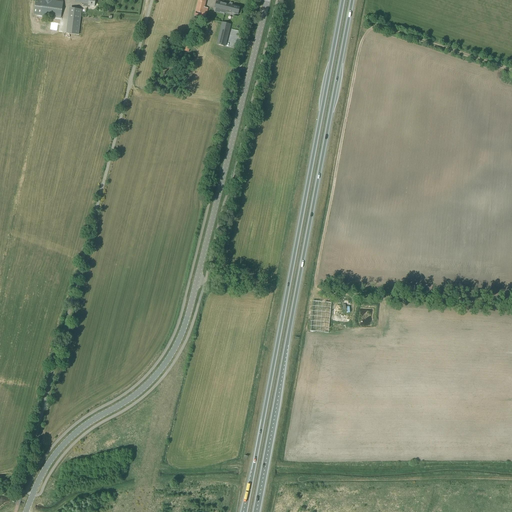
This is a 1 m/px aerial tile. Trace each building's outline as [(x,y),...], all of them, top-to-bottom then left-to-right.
[(63,2),(62,0),(35,0),(33,15),(40,16),(61,19),(63,2)] [(195,14),(194,16),(203,18),(204,18),(205,14),(206,15),(208,9),(204,8),(206,2),(206,0),(197,0),(198,1),(195,12),(202,14),(202,15),(197,14),(195,14)] [(216,1),(214,8),(220,10),(220,13),(226,15),(226,13),(230,14),(231,13),(237,15),(239,7),(232,5),(216,1)] [(81,10),(71,9),(70,18),(80,19),(81,10)] [(221,28),(217,43),(225,45),(228,30),(221,28)]
